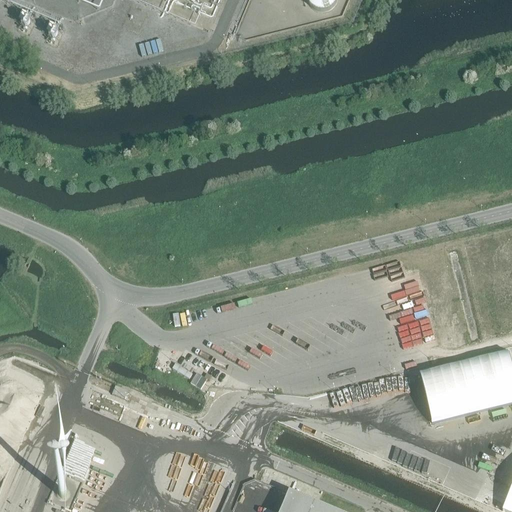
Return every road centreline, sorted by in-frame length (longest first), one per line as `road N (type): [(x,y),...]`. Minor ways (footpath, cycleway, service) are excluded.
road 1 (track): [(0,147),(71,177),(511,67)]
road 2 (unclassified): [(109,286),(146,302),(169,299),(511,210)]
road 3 (unknown): [(0,32),(89,64),(205,34),(223,0)]
road 4 (unknown): [(241,450),(382,511)]
road 5 (unclassified): [(0,216),(85,253),(109,286)]
